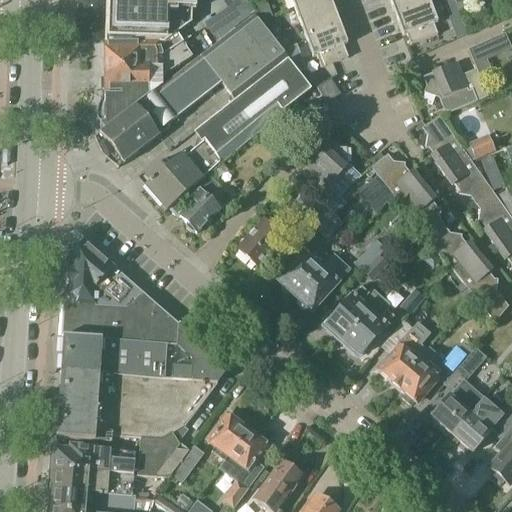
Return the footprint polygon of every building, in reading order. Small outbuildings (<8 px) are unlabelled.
[(178,35),(177,34),(189,26),(191,24),(192,12),(195,12),(195,0),(108,0),(108,13),(107,30),(108,30),(108,29),(113,29),(113,43),(164,44),(176,36),(178,35)] [(320,0),(290,0),(294,10),(320,0)] [(335,13),(329,0),(320,0),(294,10),(300,26),(335,13)] [(431,8),(427,0),(402,0),(390,5),(396,21),(431,8)] [(459,15),(456,6),(453,0),(447,0),(448,1),(444,3),(450,18),(459,15)] [(257,9),(262,22),(272,19),(267,5),(257,9)] [(437,24),(431,8),(396,21),(403,37),(406,36),(410,46),(437,36),(433,26),(437,24)] [(341,29),(335,13),(300,26),(306,42),(341,29)] [(130,110),(103,130),(104,132),(100,135),(105,141),(104,147),(114,159),(119,159),(124,166),(170,129),(168,126),(222,84),(235,102),(261,81),(287,61),(281,52),(254,17),(162,89),(162,87),(153,94),(130,110)] [(347,46),(341,29),(306,42),(313,59),(316,57),(321,69),(348,59),(343,47),(347,46)] [(504,34),(467,50),(474,65),(510,49),(504,34)] [(164,44),(113,43),(108,43),(108,42),(107,42),(107,44),(104,44),(105,68),(161,68),(162,58),(182,45),(176,36),(164,44)] [(182,45),(162,58),(161,68),(105,68),(105,70),(105,85),(105,124),(101,124),(101,128),(102,128),(103,130),(130,110),(153,94),(162,87),(162,80),(191,59),(182,45)] [(296,46),(281,52),(287,61),(298,74),(306,71),(302,60),(296,46)] [(310,91),(298,74),(287,61),(261,81),(235,102),(236,102),(198,134),(201,139),(199,148),(188,157),(185,153),(170,165),(172,167),(148,187),(160,201),(157,203),(164,211),(284,113),(310,91)] [(441,96),(447,112),(445,114),(445,115),(448,113),(449,115),(488,98),(476,71),(461,77),(456,65),(423,79),(426,87),(425,90),(424,94),(436,98),(441,96)] [(326,105),(339,97),(340,97),(330,81),(316,90),(326,105)] [(298,142),(304,138),(284,114),(273,124),(283,135),(288,131),(298,142)] [(422,131),(424,129),(430,136),(428,148),(425,148),(424,149),(428,150),(433,156),(430,158),(437,168),(440,173),(465,156),(461,150),(438,118),(421,130),(422,131)] [(465,156),(470,163),(475,161),(475,162),(495,154),(488,136),(468,145),(469,147),(461,150),(465,156)] [(333,215),(340,209),(346,204),(340,198),(357,179),(339,162),(339,150),(342,150),(342,149),(339,149),(333,142),(308,169),(321,181),(310,193),(317,200),(333,214),(333,215)] [(511,148),(487,159),(490,166),(508,158),(511,166),(511,148)] [(388,157),(387,156),(384,159),(377,165),(370,169),(375,175),(399,206),(423,187),(419,183),(412,173),(409,175),(404,168),(404,165),(403,165),(403,168),(391,166),(385,159),(388,157)] [(470,163),(465,156),(440,173),(451,189),(454,187),(458,192),(458,196),(459,196),(459,193),(471,195),(476,203),(474,204),(474,205),(491,193),(470,163)] [(375,175),(371,171),(365,176),(369,180),(375,175)] [(393,198),(376,179),(358,196),(375,214),(393,198)] [(179,217),(197,235),(218,212),(206,200),(218,188),(209,180),(187,204),(189,206),(179,217)] [(444,228),(441,230),(436,222),(437,211),(440,211),(440,210),(436,209),(432,204),(435,202),(426,191),(423,187),(399,206),(428,241),(444,228)] [(495,199),(511,222),(511,199),(510,196),(506,191),(495,199)] [(474,205),(477,204),(482,211),(480,223),(477,222),(477,223),(480,224),(485,231),(482,233),(490,243),(493,247),(511,234),(511,222),(495,199),(491,193),(474,205)] [(333,214),(317,200),(302,217),(317,230),(333,214)] [(333,214),(317,230),(317,231),(325,241),(349,219),(340,209),(333,215),(333,214)] [(264,221),(237,251),(256,268),(290,230),(281,222),(274,230),(264,221)] [(468,244),(466,246),(461,240),(461,236),(460,236),(459,239),(448,238),(442,231),(444,229),(444,228),(428,241),(456,277),(479,258),(476,254),(468,244)] [(511,234),(493,247),(496,252),(504,263),(507,261),(510,267),(510,270),(511,271),(511,268),(511,267),(511,234)] [(127,309),(141,294),(113,269),(77,238),(69,241),(64,307),(127,309)] [(354,266),(362,274),(379,258),(385,251),(376,242),(370,249),(354,266)] [(294,299),(320,270),(321,272),(330,262),(329,261),(314,247),(305,257),(304,256),(278,284),(294,299)] [(334,257),(333,256),(329,261),(330,262),(321,272),(320,270),(294,299),(312,315),(339,285),(338,285),(346,276),(350,271),(335,258),(334,257)] [(388,267),(379,258),(362,274),(372,283),(388,267)] [(456,277),(493,324),(507,308),(506,307),(504,309),(492,294),(493,282),(496,282),(497,281),(493,281),(489,276),(492,273),(483,262),(479,258),(456,277)] [(368,311),(380,299),(373,292),(369,292),(367,294),(360,287),(351,297),(337,312),(337,311),(324,325),(341,341),(368,311)] [(415,292),(405,305),(400,311),(409,318),(414,312),(424,299),(415,292)] [(127,309),(64,307),(62,339),(175,347),(178,326),(162,313),(141,294),(127,309)] [(387,305),(380,299),(368,311),(341,341),(358,356),(385,327),(384,327),(393,317),(386,311),(387,309),(387,305)] [(384,360),(376,369),(378,371),(377,372),(387,380),(387,381),(394,388),(396,389),(427,352),(421,347),(430,336),(417,325),(412,330),(404,323),(389,340),(398,347),(386,361),(384,360)] [(175,347),(62,339),(60,373),(174,381),(174,383),(187,383),(220,385),(230,372),(188,335),(178,326),(175,347)] [(464,345),(459,351),(455,348),(442,365),(453,373),(471,350),(464,345)] [(444,386),(455,396),(486,359),(475,349),(444,386)] [(427,352),(396,389),(403,394),(404,392),(406,393),(401,399),(410,407),(415,402),(418,404),(439,380),(436,377),(425,368),(436,356),(429,350),(427,352)] [(60,373),(59,385),(58,405),(194,418),(220,385),(187,383),(174,383),(174,381),(60,373)] [(452,437),(453,436),(463,425),(472,414),(451,396),(431,419),(452,437)] [(490,433),(494,430),(492,428),(502,417),(484,401),(479,407),(472,414),(463,425),(453,436),(452,437),(460,444),(466,449),(472,454),(490,433)] [(511,404),(502,417),(492,428),(494,430),(498,434),(503,438),(511,428),(511,404)] [(194,418),(58,405),(56,440),(111,445),(111,439),(140,441),(137,478),(166,480),(188,451),(176,451),(179,447),(178,445),(188,431),(185,430),(194,418)] [(249,432),(228,416),(208,442),(228,458),(223,464),(224,465),(249,432)] [(502,455),(489,470),(494,473),(492,476),(502,485),(504,483),(509,487),(511,482),(511,428),(503,438),(500,442),(508,448),(502,455)] [(220,469),(237,482),(226,498),(222,503),(232,511),(236,506),(248,489),(263,469),(255,464),(268,447),(249,432),(224,465),(223,464),(220,469)] [(54,470),(134,478),(136,455),(97,451),(97,450),(52,445),(51,454),(55,454),(54,470)] [(188,451),(166,480),(169,480),(175,485),(178,482),(181,485),(204,456),(192,447),(189,451),(188,451)] [(256,498),(271,509),(269,511),(279,511),(278,511),(284,503),(286,504),(296,491),(294,490),(303,478),(282,463),(256,498)] [(54,470),(52,491),(131,498),(131,497),(132,497),(132,494),(134,478),(54,470)] [(131,498),(52,491),(50,511),(58,511),(133,511),(135,498),(132,498),(132,497),(131,497),(131,498)] [(178,511),(166,504),(165,507),(163,506),(146,501),(147,494),(135,493),(135,494),(132,494),(132,497),(132,498),(135,498),(133,511),(178,511)] [(187,511),(193,503),(181,495),(174,506),(183,511),(187,511)] [(337,511),(338,511),(317,496),(305,511),(337,511)]
